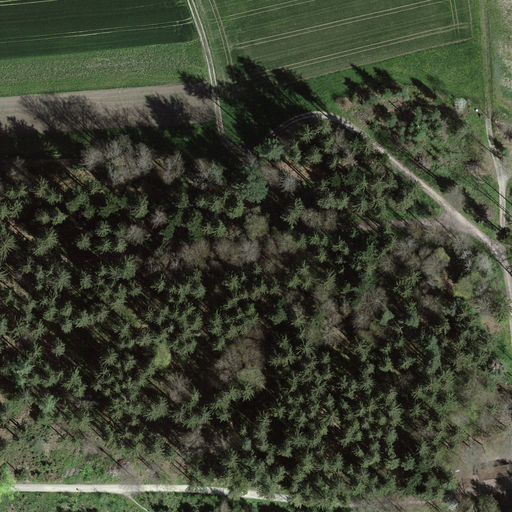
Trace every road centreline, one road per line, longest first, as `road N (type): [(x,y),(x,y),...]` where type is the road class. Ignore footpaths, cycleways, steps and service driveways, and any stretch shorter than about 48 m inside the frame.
road 1 (track): [(0,257),(93,258),(256,236),(453,224),(495,249),(511,303)]
road 2 (track): [(511,486),(326,505),(149,487),(0,486)]
road 3 (track): [(189,0),(226,143),(248,147),(304,115),(349,122),(417,178),(453,224)]
road 4 (track): [(495,249),(499,177),(488,134),(484,0)]
